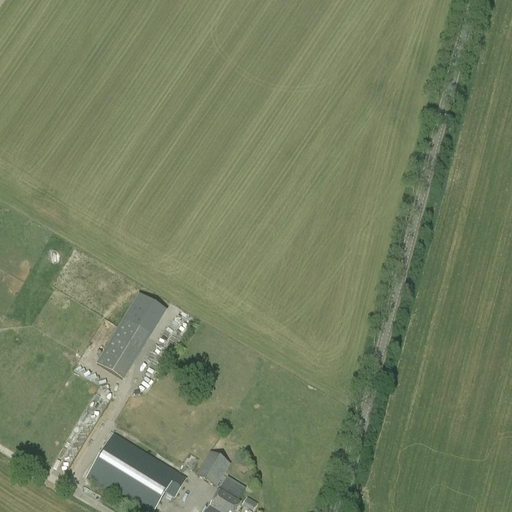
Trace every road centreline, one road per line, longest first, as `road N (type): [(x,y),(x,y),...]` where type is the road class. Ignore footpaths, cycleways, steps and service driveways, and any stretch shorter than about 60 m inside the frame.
road 1 (tertiary): [(337,511),(471,0)]
road 2 (unclassified): [(109,511),(0,434)]
